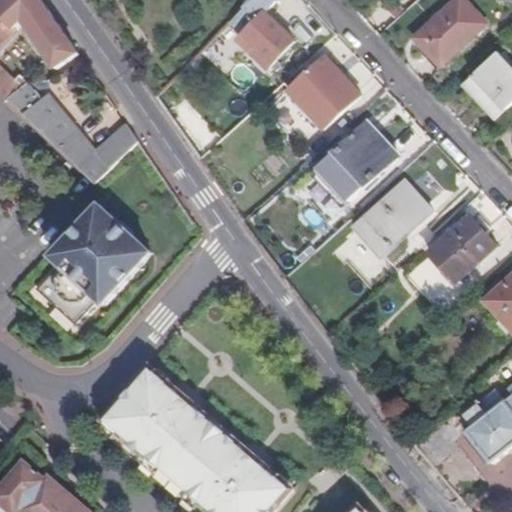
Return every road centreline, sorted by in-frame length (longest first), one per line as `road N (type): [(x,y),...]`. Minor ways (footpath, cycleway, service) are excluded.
road 1 (tertiary): [(434,511),(231,238)]
road 2 (tertiary): [(231,238),(66,0)]
road 3 (residential): [(511,198),(326,0)]
road 4 (residential): [(231,238),(114,374),(75,394),(55,392)]
road 5 (residential): [(145,511),(70,445),(55,392)]
